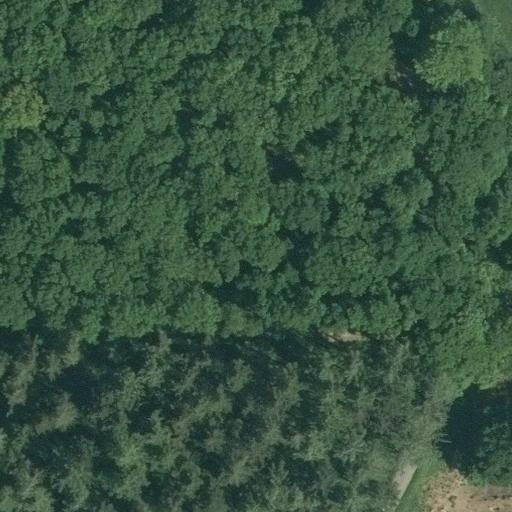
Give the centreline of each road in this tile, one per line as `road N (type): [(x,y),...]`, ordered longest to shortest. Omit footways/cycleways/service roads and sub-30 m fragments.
road 1 (track): [(0,306),(265,321),(506,311)]
road 2 (unclassified): [(390,511),(511,305)]
